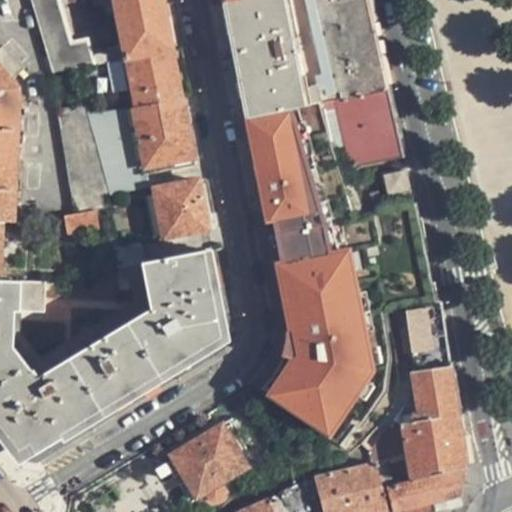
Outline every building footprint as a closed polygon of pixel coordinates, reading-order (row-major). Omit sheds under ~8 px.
[(71,44),(59,7),(57,0),(31,0),(53,72),(93,65),(87,43),(71,44)] [(113,0),(125,60),(174,51),(163,0),(113,0)] [(223,4),(246,118),(295,109),(320,104),(316,86),(303,88),(285,0),(239,0),(227,3),(223,4)] [(320,104),(337,100),(386,91),(366,0),(285,0),(303,88),(316,86),(320,104)] [(0,220),(4,220),(16,221),(22,102),(19,98),(19,86),(13,80),(25,68),(4,46),(0,48),(0,220)] [(184,99),(174,51),(125,60),(133,104),(135,108),(184,99)] [(350,166),(400,157),(386,91),(337,100),(350,166)] [(130,109),(142,171),(197,160),(184,99),(135,108),(130,109)] [(59,109),(61,128),(92,125),(90,117),(88,107),(59,109)] [(145,186),(142,171),(130,109),(90,117),(92,125),(111,193),(145,186)] [(301,142),(295,109),(246,118),(269,238),(319,228),(312,194),(317,193),(307,141),(301,142)] [(61,128),(74,213),(96,210),(104,209),(111,193),(92,125),(61,128)] [(387,197),(407,193),(403,169),(383,174),(387,197)] [(210,229),(201,180),(152,191),(161,239),(210,229)] [(351,181),(341,185),(352,219),(362,214),(351,181)] [(419,205),(387,208),(401,310),(443,306),(419,205)] [(98,229),(96,210),(74,213),(66,214),(68,234),(98,229)] [(141,244),(113,249),(117,267),(126,265),(142,263),(145,262),(141,244)] [(19,313),(24,313),(45,313),(46,282),(3,281),(0,280),(0,437),(20,463),(230,336),(213,250),(145,262),(142,263),(150,308),(39,376),(35,369),(30,371),(12,348),(14,310),(19,310),(19,313)] [(22,335),(24,313),(19,313),(19,310),(14,310),(12,348),(30,371),(35,369),(39,376),(150,308),(142,263),(126,265),(132,301),(40,358),(22,335)] [(401,310),(409,373),(452,367),(443,306),(401,310)] [(406,395),(399,421),(404,454),(409,482),(467,466),(452,367),(409,373),(406,395)] [(249,467),(223,422),(169,455),(196,500),(205,494),(209,498),(215,500),(221,499),(226,496),(229,492),(229,487),(227,479),(249,467)] [(404,454),(380,461),(387,488),(409,482),(404,454)] [(314,511),(376,511),(392,507),(387,488),(380,461),(374,462),(311,479),(305,482),(314,511)] [(393,511),(402,511),(458,497),(467,466),(409,482),(387,488),(392,507),(393,511)] [(314,511),(305,482),(238,511),(314,511)]
